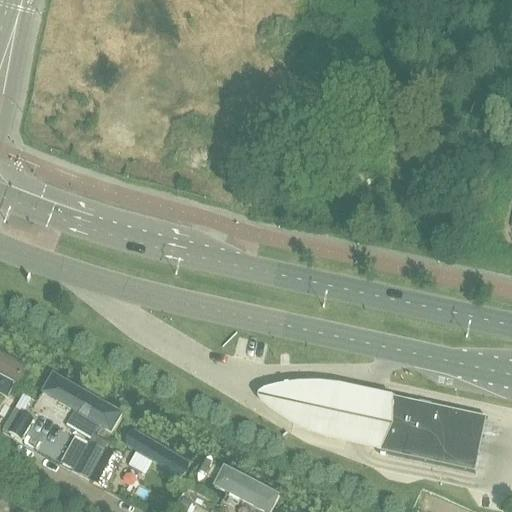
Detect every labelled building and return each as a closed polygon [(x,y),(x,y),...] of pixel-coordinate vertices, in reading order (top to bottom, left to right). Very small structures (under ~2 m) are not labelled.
[(0,378),(14,386),(24,368),(0,353),(0,378)] [(102,434),(116,410),(51,373),(37,398),(102,434)] [(290,392),(274,394),(263,398),(257,402),(256,406),(261,411),(267,417),(276,424),(295,436),(314,444),(333,449),(381,458),(393,433),(393,403),(358,396),(340,392),(322,390),(306,390),(290,392)] [(474,474),(475,472),(486,419),(388,398),(376,453),(474,474)] [(20,412),(14,422),(8,433),(22,441),(34,420),(20,412)] [(179,481),(190,462),(129,430),(119,449),(179,481)] [(88,481),(89,480),(105,450),(89,442),(77,464),(73,461),(68,470),(88,481)] [(122,460),(108,452),(105,450),(89,480),(106,489),(122,460)] [(264,511),(266,511),(275,497),(226,471),(218,488),(264,511)] [(173,511),(209,511),(181,497),(173,511)] [(0,504),(0,511),(9,511),(6,502),(0,504)]
